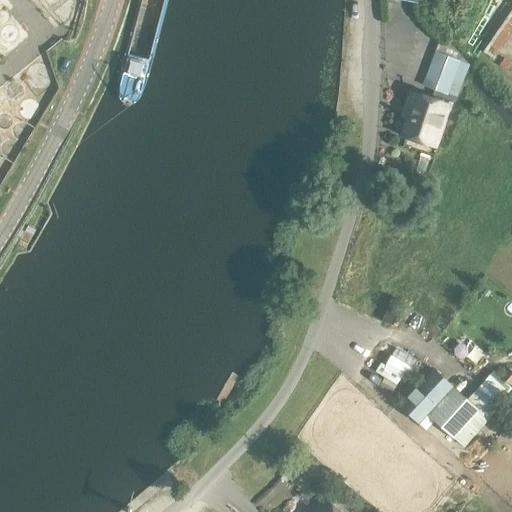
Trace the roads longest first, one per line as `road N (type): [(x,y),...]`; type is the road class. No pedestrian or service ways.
road 1 (unclassified): [(178,511),(266,427),(294,387),(322,321),(365,188),(371,0)]
road 2 (tertiary): [(0,241),(87,71),(113,0)]
